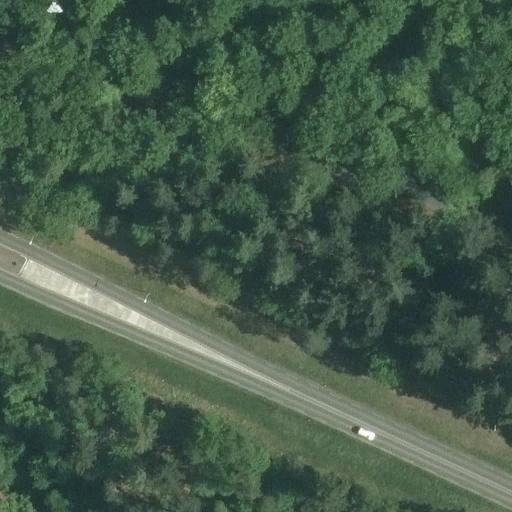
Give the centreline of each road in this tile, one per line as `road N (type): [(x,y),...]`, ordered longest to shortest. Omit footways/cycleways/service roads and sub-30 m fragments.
road 1 (unclassified): [(511,228),(0,54)]
road 2 (primary): [(317,403),(305,389),(0,237)]
road 3 (primary): [(0,276),(297,404),(317,403)]
road 4 (primary): [(511,493),(317,403)]
